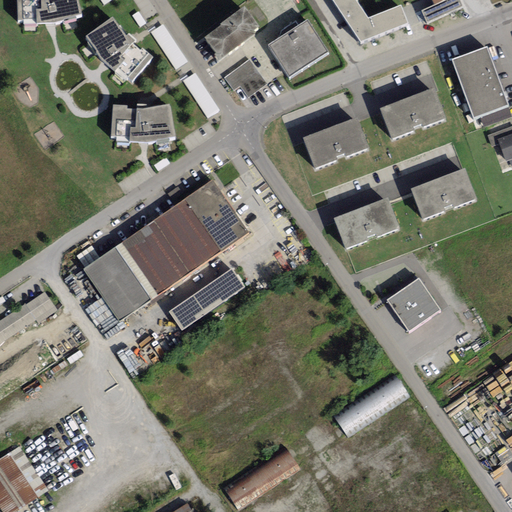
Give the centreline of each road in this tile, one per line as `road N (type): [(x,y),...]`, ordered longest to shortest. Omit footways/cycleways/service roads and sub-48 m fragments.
road 1 (unclassified): [(238,127),(507,511)]
road 2 (unclassified): [(238,127),(511,10)]
road 3 (unclassified): [(0,287),(238,127)]
road 4 (residential): [(157,0),(238,127)]
